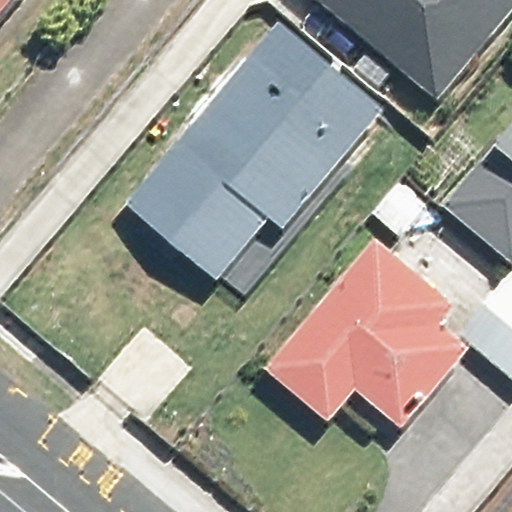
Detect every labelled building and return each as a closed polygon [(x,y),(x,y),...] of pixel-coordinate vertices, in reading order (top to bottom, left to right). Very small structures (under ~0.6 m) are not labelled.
[(0,0),(0,24),(19,0),(0,0)] [(300,0),(112,193),(200,278),(391,82),(307,0),(300,0)] [(358,0),(437,71),(502,0),(358,0)] [(511,135),(443,217),(504,269),(511,259),(511,135)] [(395,244),(430,201),(401,178),(366,221),(395,244)] [(482,351),(364,251),(256,376),(322,431),(351,398),(403,442),(482,351)]
